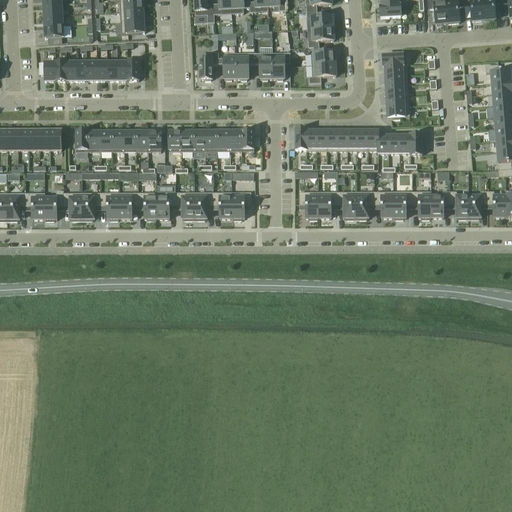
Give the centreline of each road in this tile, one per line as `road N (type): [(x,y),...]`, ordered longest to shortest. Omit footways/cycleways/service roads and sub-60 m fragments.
road 1 (tertiary): [(0,289),(300,285),(511,301)]
road 2 (residential): [(0,239),(275,237)]
road 3 (residential): [(275,237),(511,236)]
road 4 (residential): [(179,104),(16,106)]
road 5 (residential): [(355,45),(358,102),(274,104)]
road 6 (residential): [(275,237),(274,104)]
road 7 (residential): [(442,39),(452,162)]
